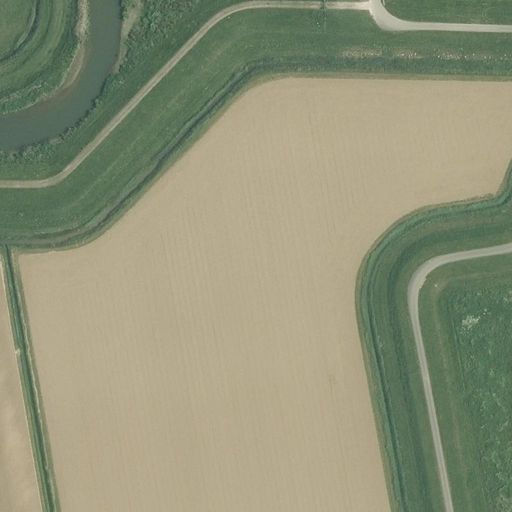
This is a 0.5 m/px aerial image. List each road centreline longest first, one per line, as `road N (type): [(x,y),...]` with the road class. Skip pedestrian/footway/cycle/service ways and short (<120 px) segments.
road 1 (track): [(0,195),(62,186),(231,20),(366,0)]
road 2 (unclassified): [(511,246),(431,264),(413,293),(448,511)]
road 3 (unclassified): [(378,0),(389,22),(511,28)]
